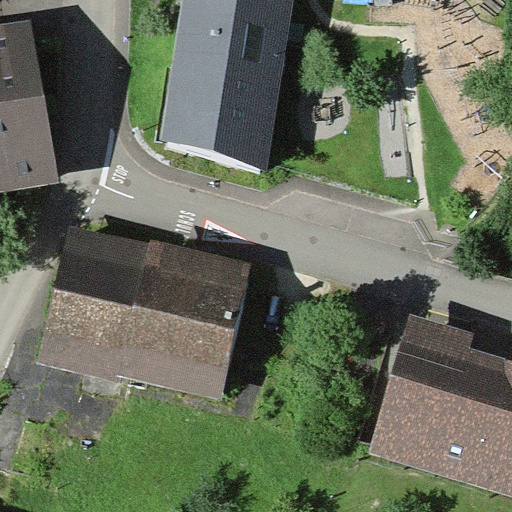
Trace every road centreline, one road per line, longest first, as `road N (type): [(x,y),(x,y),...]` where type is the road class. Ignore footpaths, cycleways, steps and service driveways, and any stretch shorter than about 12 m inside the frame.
road 1 (residential): [(78,175),(511,301)]
road 2 (unclassified): [(0,338),(78,175)]
road 3 (unclassified): [(78,175),(87,129),(88,0)]
